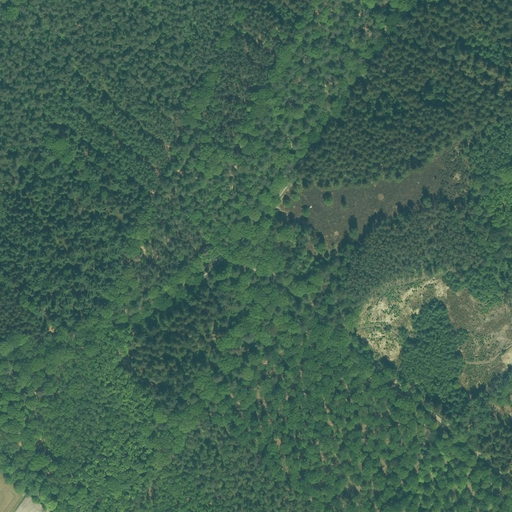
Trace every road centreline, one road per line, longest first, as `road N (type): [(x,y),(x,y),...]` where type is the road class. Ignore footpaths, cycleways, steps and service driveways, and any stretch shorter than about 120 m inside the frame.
road 1 (track): [(410,0),(279,184),(217,255),(120,319),(0,349)]
road 2 (track): [(0,190),(56,122),(150,193),(245,0)]
road 3 (track): [(217,255),(270,275),(511,481)]
road 4 (track): [(324,511),(206,415),(313,310)]
road 5 (track): [(374,511),(444,423),(511,370)]
